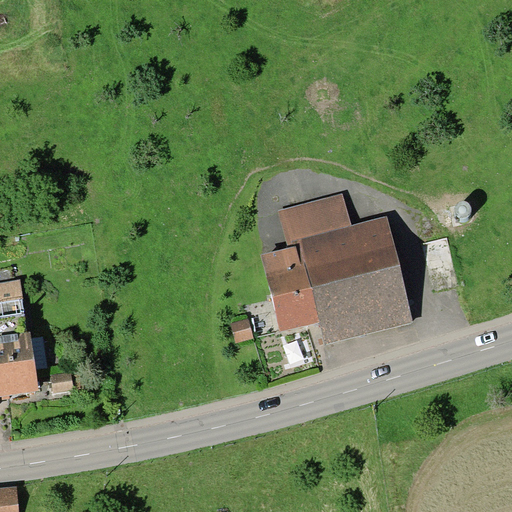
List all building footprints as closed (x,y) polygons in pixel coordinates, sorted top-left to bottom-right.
[(465,208),(461,207),(458,207),(455,210),(453,212),(452,216),(453,219),(455,222),(458,224),(461,224),(464,224),(467,222),(469,219),(470,216),(469,213),(468,210),(465,208)] [(437,213),(435,215),(435,219),(436,222),(438,225),(441,226),(444,227),(447,226),(449,223),(451,221),(451,218),(448,212),(445,211),(442,210),(439,211),(437,213)] [(432,218),(430,216),(427,215),(423,215),(420,217),(419,219),(418,223),(419,226),(420,229),(425,231),(429,230),(431,229),(433,227),(434,223),(434,220),(432,218)] [(293,254),(261,263),(278,334),(317,325),(322,346),(410,324),(385,226),(297,248),(296,246),(294,246),(295,248),(292,249),(293,254)] [(0,397),(33,393),(20,303),(0,305),(0,397)] [(246,325),(230,329),(234,343),(250,339),(246,325)] [(69,394),(71,393),(68,378),(50,381),(52,395),(68,392),(69,394)] [(15,511),(13,487),(0,488),(0,511),(15,511)]
